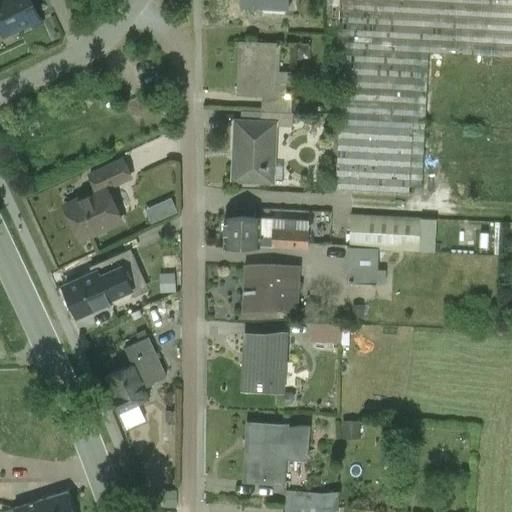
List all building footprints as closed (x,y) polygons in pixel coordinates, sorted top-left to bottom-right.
[(0,0),(0,21),(4,30),(39,14),(32,0),(0,0)] [(511,0),(335,0),(329,200),(418,204),(507,208),(511,208),(511,0)] [(274,45),(240,43),(238,93),(264,94),(272,95),(272,94),(274,45)] [(278,94),(272,94),(272,95),(264,94),(263,111),(289,112),(290,86),(278,86),(278,94)] [(289,112),(263,111),(263,123),(271,123),(271,125),(292,126),(292,113),(289,112)] [(263,123),(235,122),(233,179),(270,180),(270,178),(265,178),(266,164),(271,164),(271,125),(271,123),(263,123)] [(123,157),(90,172),(98,188),(106,184),(107,185),(131,174),(123,157)] [(98,188),(66,203),(81,235),(121,217),(107,185),(106,184),(98,188)] [(153,217),(178,209),(174,195),(148,204),(153,217)] [(420,217),(351,213),(349,245),(378,247),(418,249),(420,217)] [(259,217),(224,216),(224,243),(259,245),(259,235),(259,217)] [(308,230),(272,228),(272,236),(272,246),(308,248),(308,230)] [(272,236),(259,235),(259,245),(272,246),(272,236)] [(378,247),(349,245),(347,281),(385,283),(386,268),(377,268),(378,247)] [(130,249),(93,265),(96,271),(66,284),(78,312),(110,298),(109,296),(131,286),(127,278),(140,272),(130,249)] [(301,267),(247,264),(245,308),(299,311),(301,267)] [(175,272),(164,272),(164,288),(176,287),(175,272)] [(319,304),(305,303),(304,323),(311,323),(318,323),(319,304)] [(318,323),(311,323),(310,340),(339,342),(340,325),(318,323)] [(285,334),(249,331),(249,333),(252,333),(250,360),(247,359),(245,384),(282,386),(285,334)] [(145,341),(127,349),(133,362),(151,354),(145,341)] [(151,354),(133,362),(140,377),(158,368),(151,354)] [(133,362),(107,375),(116,392),(112,394),(119,410),(149,395),(140,377),(133,362)] [(289,421),(247,418),(243,479),(283,482),(284,456),(306,457),(307,430),(289,428),(289,421)] [(338,492),(288,487),(287,502),(338,506),(338,492)] [(75,511),(68,489),(15,505),(16,511),(12,511),(75,511)] [(337,511),(338,506),(287,502),(285,511),(337,511)]
